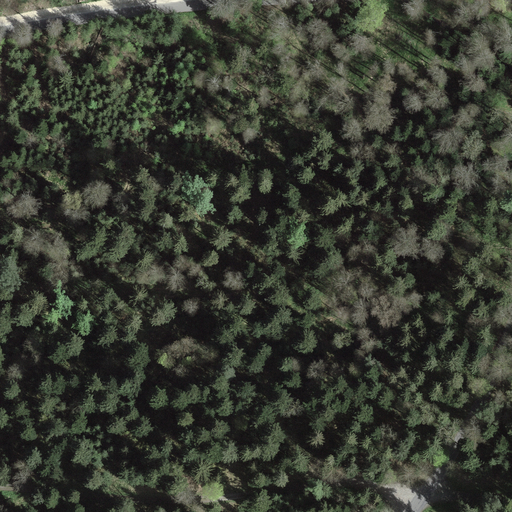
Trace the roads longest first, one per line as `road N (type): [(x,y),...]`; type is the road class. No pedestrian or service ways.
road 1 (track): [(423,499),(324,482),(188,501),(0,484)]
road 2 (tertiary): [(414,511),(468,423),(511,326)]
road 3 (unclassified): [(0,31),(205,0)]
